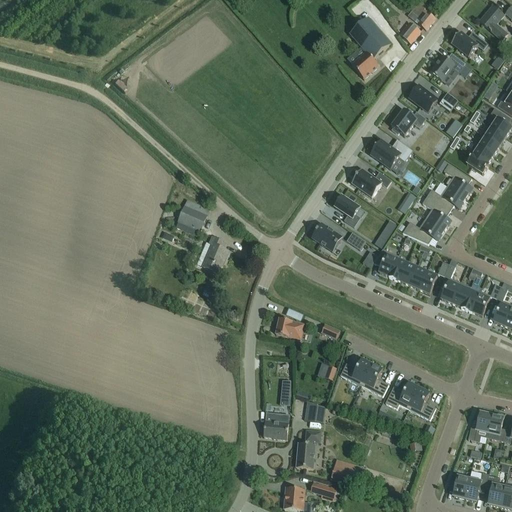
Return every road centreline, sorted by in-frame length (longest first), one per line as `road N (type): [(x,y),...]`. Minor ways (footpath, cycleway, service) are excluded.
road 1 (track): [(278,252),(105,100),(0,65)]
road 2 (unclassified): [(278,252),(463,0)]
road 3 (unclassified): [(233,511),(251,452),(249,340),(278,252)]
road 4 (residential): [(278,252),(478,345)]
road 5 (residential): [(511,278),(468,258),(458,244),(511,159)]
road 6 (residential): [(461,394),(347,336)]
